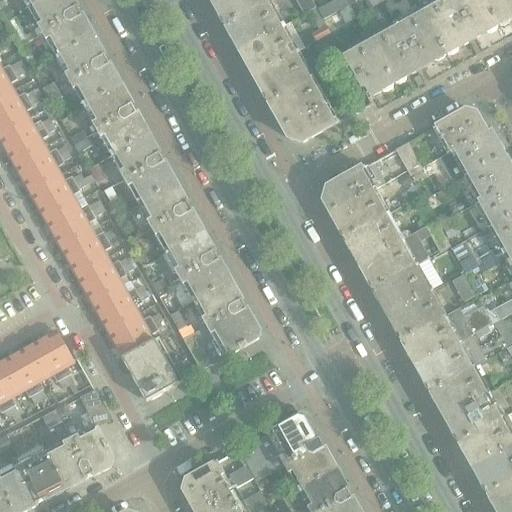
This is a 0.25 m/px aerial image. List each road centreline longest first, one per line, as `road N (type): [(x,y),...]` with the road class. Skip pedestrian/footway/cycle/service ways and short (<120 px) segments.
road 1 (secondary): [(117,0),(328,376)]
road 2 (residential): [(279,205),(297,186),(486,77)]
road 3 (secondary): [(279,205),(164,0)]
road 4 (residential): [(328,376),(150,473)]
road 5 (residential): [(150,473),(142,441),(59,304)]
road 6 (secondary): [(452,511),(365,356)]
road 7 (secondary): [(365,356),(279,205)]
road 8 (secondary): [(328,376),(404,511)]
road 9 (residential): [(59,304),(0,197)]
